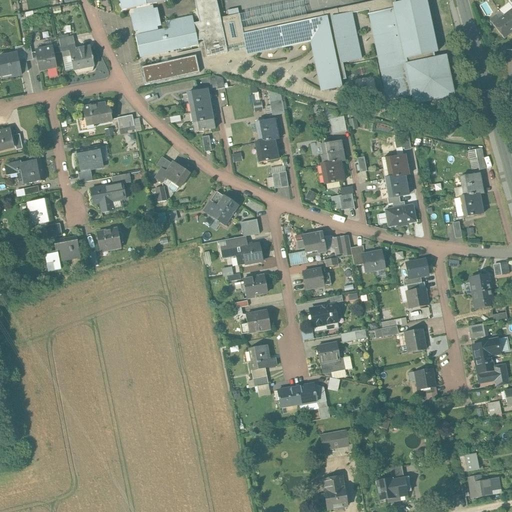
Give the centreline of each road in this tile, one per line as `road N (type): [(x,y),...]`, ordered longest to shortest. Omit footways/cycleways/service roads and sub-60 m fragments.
road 1 (residential): [(272,199),(187,150),(123,79)]
road 2 (tertiary): [(463,0),(511,169)]
road 3 (residential): [(438,246),(272,199)]
road 4 (residential): [(272,199),(302,360)]
road 5 (residential): [(438,246),(462,373)]
road 6 (residential): [(49,94),(75,211)]
